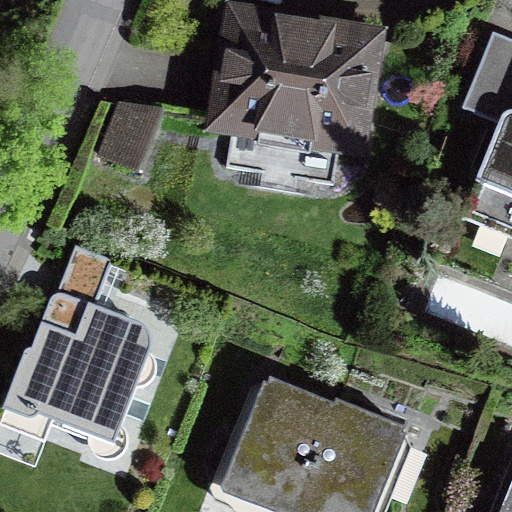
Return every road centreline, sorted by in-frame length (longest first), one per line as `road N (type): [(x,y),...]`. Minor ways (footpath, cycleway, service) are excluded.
road 1 (residential): [(0,202),(67,55)]
road 2 (residential): [(187,92),(67,55)]
